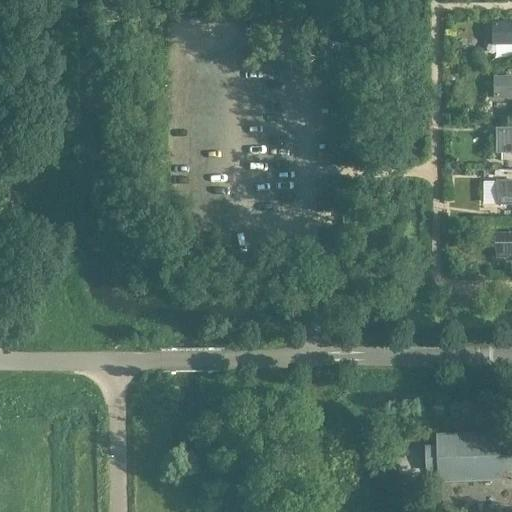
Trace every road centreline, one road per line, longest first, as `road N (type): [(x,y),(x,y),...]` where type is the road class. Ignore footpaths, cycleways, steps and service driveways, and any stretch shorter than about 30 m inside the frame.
road 1 (unclassified): [(317,357),(115,361)]
road 2 (track): [(328,511),(308,472),(308,357)]
road 3 (unclassified): [(115,361),(117,511)]
